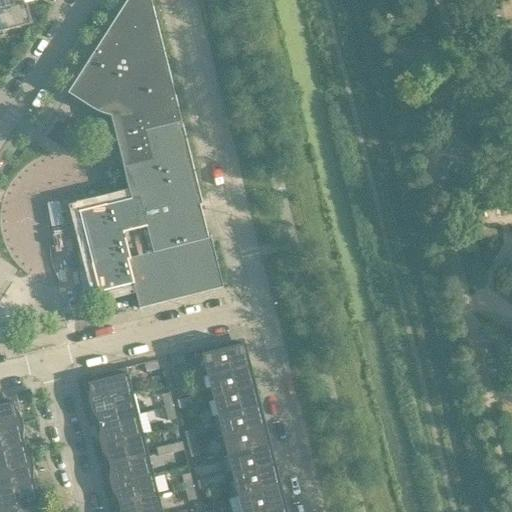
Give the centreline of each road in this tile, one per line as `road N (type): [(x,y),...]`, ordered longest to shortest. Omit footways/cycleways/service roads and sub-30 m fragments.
road 1 (residential): [(263,308),(187,0)]
road 2 (unclassified): [(47,359),(263,308)]
road 3 (residential): [(315,511),(263,308)]
road 4 (unclassified): [(0,134),(85,0)]
road 5 (residential): [(85,511),(47,359)]
